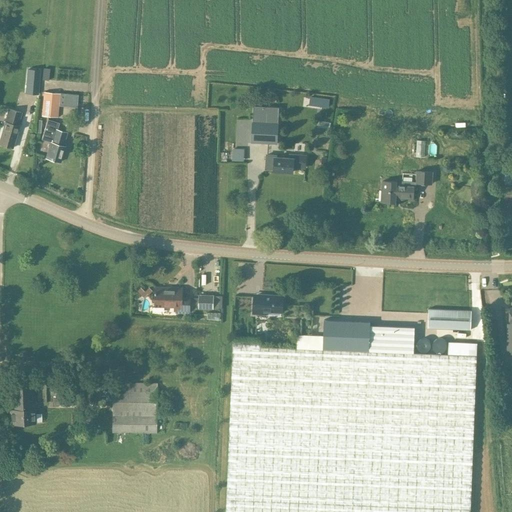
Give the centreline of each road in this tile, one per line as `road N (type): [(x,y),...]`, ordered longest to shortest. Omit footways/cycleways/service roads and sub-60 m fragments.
road 1 (tertiary): [(511,267),(151,242),(3,188)]
road 2 (unknown): [(100,0),(86,223)]
